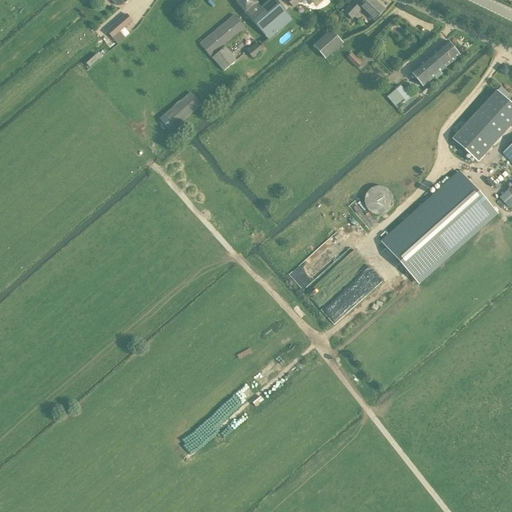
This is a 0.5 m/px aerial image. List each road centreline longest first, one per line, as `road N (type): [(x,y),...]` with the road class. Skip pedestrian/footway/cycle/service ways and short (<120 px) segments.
road 1 (track): [(421,190),(363,246),(395,281),(320,345),(447,511)]
road 2 (track): [(320,345),(156,169)]
